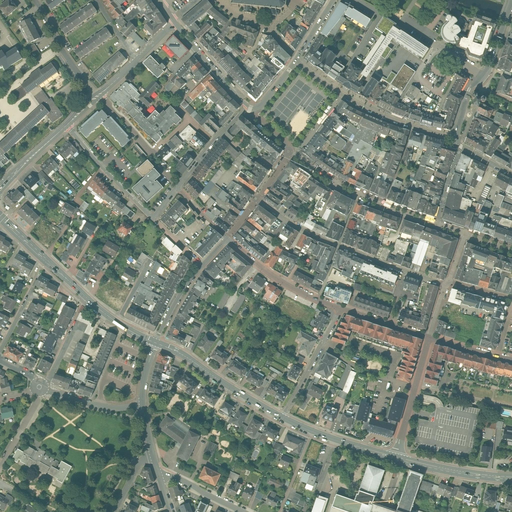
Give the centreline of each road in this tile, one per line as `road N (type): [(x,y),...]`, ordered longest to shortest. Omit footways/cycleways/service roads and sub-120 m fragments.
road 1 (residential): [(447,284),(320,238),(256,199),(228,238)]
road 2 (secondary): [(155,342),(102,311),(0,216)]
road 3 (residential): [(296,60),(378,113),(455,136)]
road 4 (secondary): [(282,417),(155,342)]
road 5 (residential): [(340,308),(287,285),(228,238)]
road 6 (residential): [(228,238),(182,289),(155,342)]
road 7 (residential): [(151,217),(66,124)]
road 8 (residential): [(396,458),(429,337)]
road 9 (residential): [(282,417),(340,308)]
road 10 (secondary): [(396,458),(282,417)]
